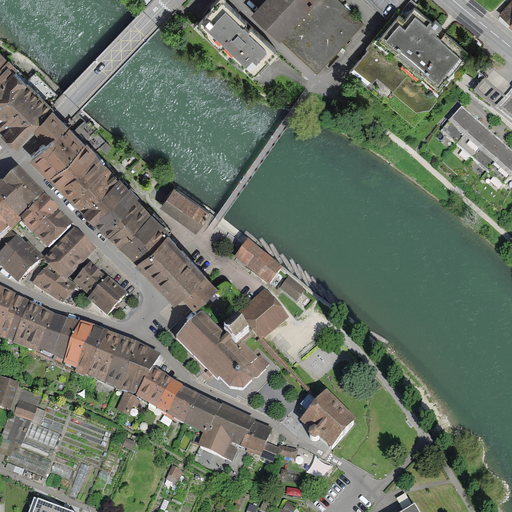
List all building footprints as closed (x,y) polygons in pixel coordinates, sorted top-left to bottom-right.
[(225,0),(211,0),(193,19),(253,74),(277,48),(225,0)] [(362,25),(336,0),(265,0),(252,16),(317,74),(362,25)] [(511,0),(502,12),(511,20),(511,22),(510,24),(511,25),(511,0)] [(388,24),(353,66),(374,84),(378,80),(424,118),(473,61),(467,57),(472,51),(445,28),(418,5),(409,17),(405,14),(401,10),(395,17),(388,24)] [(34,131),(52,111),(54,109),(28,83),(26,85),(14,73),(18,70),(8,59),(8,60),(0,51),(0,131),(2,133),(1,135),(16,149),(34,131)] [(511,88),(509,92),(495,109),(511,123),(511,88)] [(504,186),(511,176),(511,152),(504,145),(483,127),(472,117),(462,108),(442,131),(504,186)] [(53,113),(52,111),(34,131),(38,136),(45,144),(47,145),(65,126),(63,124),(58,118),(53,113)] [(83,143),(65,126),(47,145),(30,161),(48,177),(49,176),(56,184),(65,195),(69,199),(73,203),(79,209),(83,213),(85,212),(91,218),(94,221),(96,223),(104,231),(105,231),(108,234),(116,242),(127,252),(130,255),(134,259),(136,262),(166,235),(159,228),(164,223),(138,198),(141,195),(132,185),(130,187),(120,177),(108,166),(110,165),(88,139),(83,143)] [(0,235),(15,222),(19,225),(20,224),(49,251),(60,239),(72,226),(43,198),(44,196),(40,193),(19,170),(4,184),(2,183),(0,184),(0,235)] [(174,185),(161,205),(196,230),(210,210),(174,185)] [(11,229),(0,239),(0,264),(18,282),(44,256),(39,252),(29,242),(27,243),(11,229)] [(64,242),(44,261),(48,264),(65,281),(66,280),(96,250),(76,230),(64,242)] [(178,248),(166,235),(136,262),(150,276),(170,296),(175,301),(181,295),(202,275),(178,248)] [(251,243),(237,259),(271,287),(285,271),(251,243)] [(64,304),(75,288),(66,280),(65,281),(48,264),(44,269),(34,284),(64,304)] [(93,299),(109,281),(92,265),(75,285),(77,286),(93,299)] [(193,308),(215,287),(202,275),(181,295),(187,302),(193,308)] [(291,278),(282,288),(298,301),(306,291),(291,278)] [(93,299),(90,302),(110,320),(129,298),(109,281),(93,299)] [(0,336),(8,339),(9,337),(14,339),(13,342),(38,351),(63,362),(76,367),(74,371),(85,376),(86,373),(137,394),(136,396),(150,403),(148,406),(158,411),(159,411),(177,421),(178,420),(203,433),(200,438),(196,436),(193,443),(199,446),(198,447),(233,462),(238,449),(231,445),(233,442),(248,448),(246,451),(262,457),(262,458),(273,463),(279,447),(269,443),(268,442),(273,429),(256,422),(256,421),(240,413),(223,405),(222,408),(211,403),(196,395),(194,394),(175,383),(174,383),(175,381),(171,379),(157,371),(154,370),(155,369),(161,356),(151,351),(149,350),(148,353),(141,350),(143,346),(126,339),(112,334),(106,331),(97,329),(83,325),(71,322),(68,321),(65,320),(54,316),(52,315),(40,310),(31,305),(26,303),(18,299),(17,298),(18,296),(13,295),(5,291),(3,290),(0,289),(0,336)] [(237,317),(260,344),(261,343),(290,318),(267,291),(237,317)] [(245,343),(237,350),(202,316),(177,341),(226,391),(244,392),(254,382),(252,367),(253,366),(261,374),(271,363),(261,354),(259,356),(245,343)] [(250,336),(237,321),(224,332),(236,347),(250,336)] [(0,380),(0,405),(13,409),(19,386),(0,380)] [(129,413),(133,401),(123,396),(118,409),(129,413)] [(320,439),(320,438),(333,449),(355,425),(327,397),(322,403),(320,405),(312,397),(304,405),(312,412),(303,422),(311,431),(310,433),(309,436),(310,439),(313,441),(317,441),(320,439)] [(18,406),(15,416),(32,421),(35,411),(18,406)] [(37,439),(56,447),(62,434),(43,426),(37,439)] [(280,445),(278,454),(296,458),(298,450),(280,445)] [(15,448),(11,465),(49,473),(53,457),(15,448)] [(288,470),(282,469),(280,476),(287,477),(288,470)] [(408,493),(399,498),(404,509),(414,504),(408,493)] [(30,511),(65,511),(35,500),(30,511)]
